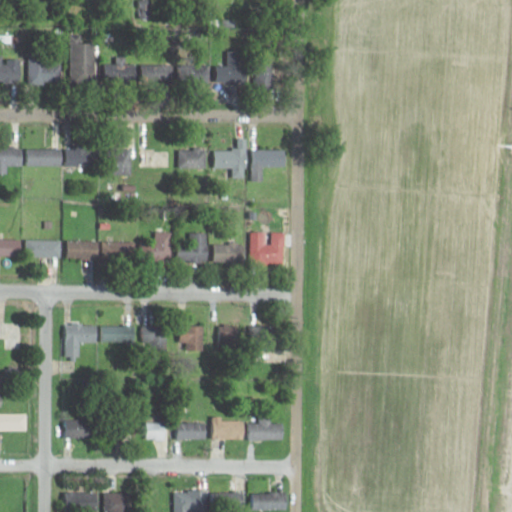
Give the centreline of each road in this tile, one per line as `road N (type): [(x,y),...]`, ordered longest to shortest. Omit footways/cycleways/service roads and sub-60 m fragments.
road 1 (residential): [(291,511),(298,0)]
road 2 (residential): [(296,116),(0,116)]
road 3 (residential): [(0,293),(293,293)]
road 4 (residential): [(291,469),(0,466)]
road 5 (residential): [(44,511),(46,293)]
